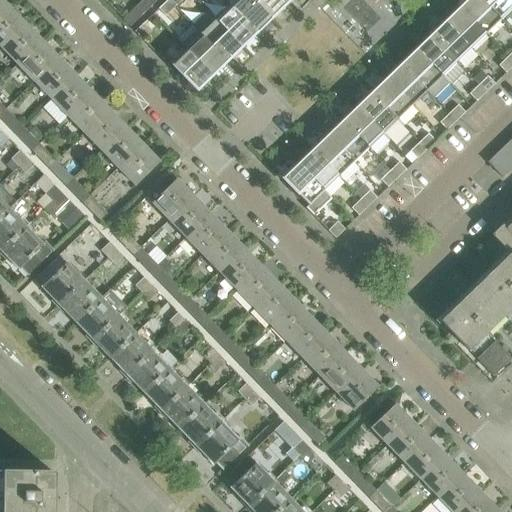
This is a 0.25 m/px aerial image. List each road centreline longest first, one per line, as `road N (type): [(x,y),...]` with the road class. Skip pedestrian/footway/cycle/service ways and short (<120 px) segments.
road 1 (residential): [(333,282),(62,0)]
road 2 (residential): [(333,282),(511,114)]
road 3 (residential): [(502,452),(333,282)]
